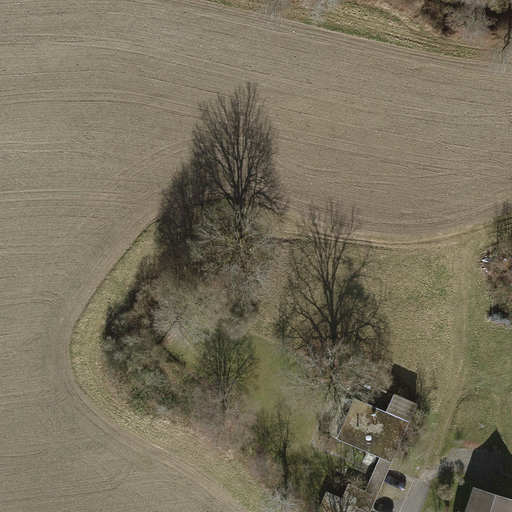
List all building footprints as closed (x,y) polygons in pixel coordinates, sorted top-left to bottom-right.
[(511,278),(490,279),(489,307),(511,307),(511,278)] [(342,447),(395,469),(420,411),(366,389),(342,447)] [(501,440),(469,436),(467,452),(499,456),(501,440)] [(402,511),(415,485),(382,469),(369,497),(353,490),(346,505),(331,498),(323,511),(402,511)] [(511,511),(511,506),(480,495),(473,511),(511,511)]
